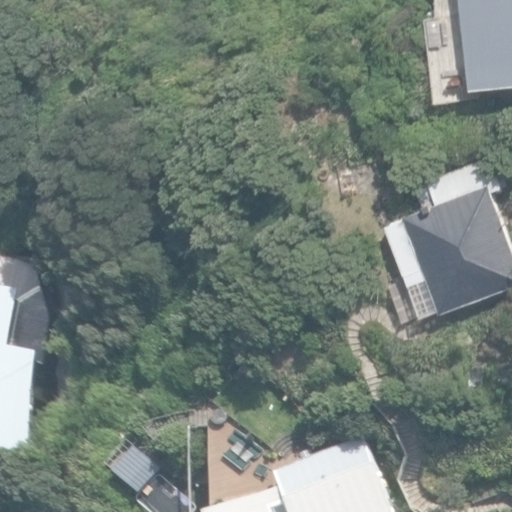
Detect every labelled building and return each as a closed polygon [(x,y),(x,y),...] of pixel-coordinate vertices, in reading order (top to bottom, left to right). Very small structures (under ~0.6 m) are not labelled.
[(511,0),(467,0),(476,84),(511,80),(511,0)] [(331,162),(339,190),(384,175),(376,148),(331,162)] [(428,264),(445,309),(511,283),(511,225),(498,188),(508,184),(495,152),(433,177),(441,200),(409,212),(410,216),(391,223),(409,271),(428,264)] [(0,509),(2,510),(40,296),(0,288),(0,509)] [(292,416),(301,443),(321,436),(312,409),(292,416)] [(230,511),(398,511),(369,439),(278,476),(284,490),(230,511)]
